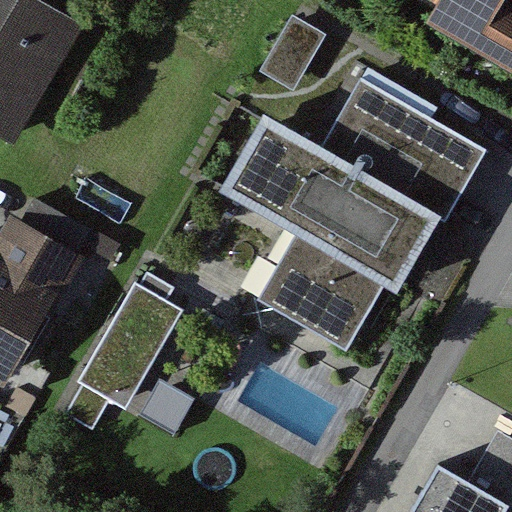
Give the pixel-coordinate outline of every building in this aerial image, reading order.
[(93,40),(30,0),(0,0),(0,129),(25,146),(93,40)] [(511,0),(431,0),(426,8),(511,60),(511,0)] [(490,148),(376,78),(332,150),(280,118),(233,194),(302,236),(268,291),(365,351),(490,148)] [(6,262),(0,258),(0,399),(3,400),(85,255),(28,223),(6,262)] [(191,307),(147,281),(82,379),(137,403),(191,307)] [(511,511),(511,429),(506,426),(475,478),(511,499),(511,505),(508,511),(511,511)] [(412,511),(508,511),(511,505),(511,499),(475,478),(443,460),(412,511)]
